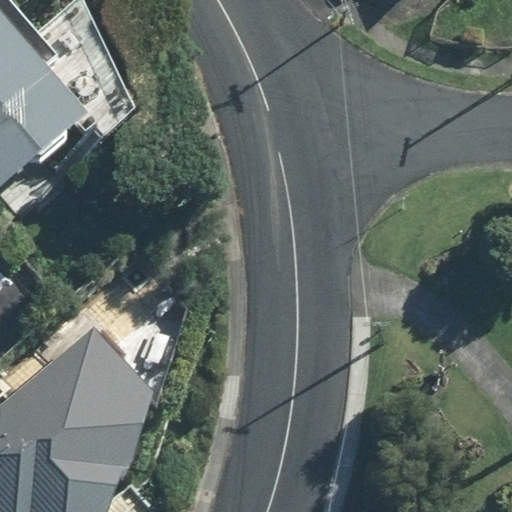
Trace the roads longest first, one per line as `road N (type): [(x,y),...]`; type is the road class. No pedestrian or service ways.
road 1 (residential): [(266,130),(298,279),(284,421),(263,511)]
road 2 (residential): [(266,130),(511,126)]
road 3 (residential): [(211,0),(266,130)]
